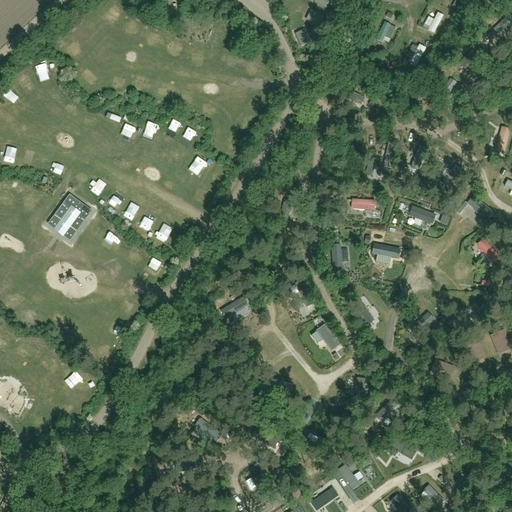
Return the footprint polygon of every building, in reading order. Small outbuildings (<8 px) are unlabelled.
[(439,16),(431,34),(440,39),(449,21),(439,16)] [(382,47),(388,49),(390,45),(395,47),(401,32),(389,28),(382,47)] [(424,63),(430,53),(424,49),(417,59),(424,63)] [(45,76),(53,76),(53,64),(44,64),(45,76)] [(25,87),(31,79),(27,76),(20,83),(25,87)] [(437,96),(444,101),(458,83),(451,78),(437,96)] [(31,95),(38,90),(32,81),(25,86),(31,95)] [(12,89),(6,97),(11,101),(17,93),(12,89)] [(86,124),(99,129),(103,119),(90,115),(86,124)] [(152,125),(149,139),(158,142),(162,127),(152,125)] [(174,125),(168,140),(178,144),(183,128),(174,125)] [(129,132),(135,136),(139,131),(133,126),(129,132)] [(183,149),(194,154),(200,139),(189,134),(183,149)] [(6,156),(6,166),(17,166),(17,150),(10,150),(10,156),(6,156)] [(198,165),(193,172),(202,178),(207,171),(198,165)] [(104,195),(110,187),(105,183),(99,191),(104,195)] [(119,213),(128,202),(118,193),(109,204),(119,213)] [(70,241),(92,212),(70,196),(49,224),(70,241)] [(202,202),(209,207),(213,200),(206,196),(202,202)] [(435,215),(412,207),(409,215),(432,223),(435,215)] [(12,225),(21,226),(22,218),(17,217),(17,210),(12,210),(12,225)] [(143,229),(153,233),(159,219),(149,215),(143,229)] [(161,239),(171,243),(176,229),(166,225),(161,239)] [(485,237),(475,244),(491,266),(501,259),(485,237)] [(50,254),(63,247),(59,239),(46,247),(50,254)] [(130,266),(140,270),(144,261),(134,256),(130,266)] [(84,264),(80,275),(91,280),(96,269),(84,264)] [(157,266),(150,275),(160,284),(168,275),(157,266)] [(80,277),(78,282),(88,286),(90,281),(80,277)] [(38,299),(34,308),(43,312),(47,303),(38,299)] [(124,314),(137,320),(143,309),(130,302),(124,314)] [(60,323),(66,316),(59,311),(53,318),(60,323)] [(50,388),(58,388),(58,376),(50,376),(50,388)] [(368,377),(357,376),(354,402),(365,404),(368,377)] [(32,380),(31,392),(40,392),(40,380),(32,380)] [(10,381),(9,390),(19,390),(20,381),(10,381)] [(65,416),(69,429),(77,427),(73,414),(65,416)] [(55,425),(46,428),(51,441),(60,438),(55,425)] [(28,434),(31,440),(37,437),(34,431),(28,434)]
